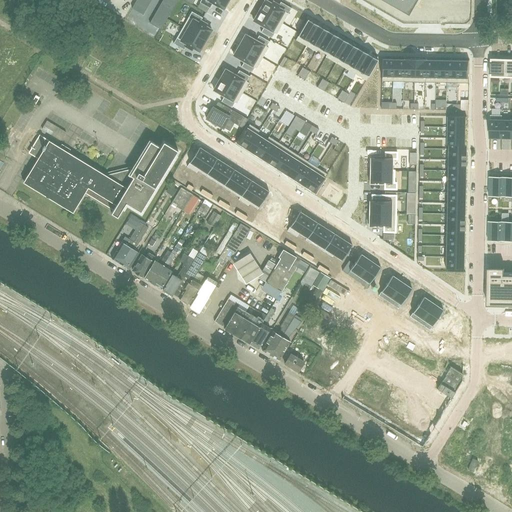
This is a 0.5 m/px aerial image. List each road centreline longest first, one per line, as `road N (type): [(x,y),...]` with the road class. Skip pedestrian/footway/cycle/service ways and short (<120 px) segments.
road 1 (residential): [(246,0),(189,97),(190,124),(477,313)]
road 2 (residential): [(424,464),(138,291)]
road 3 (residential): [(479,39),(390,35),(320,0)]
road 4 (unclassified): [(138,291),(0,208)]
road 5 (residential): [(424,464),(473,387),(477,320)]
road 6 (residential): [(477,313),(479,155)]
road 7 (residential): [(11,511),(0,366)]
